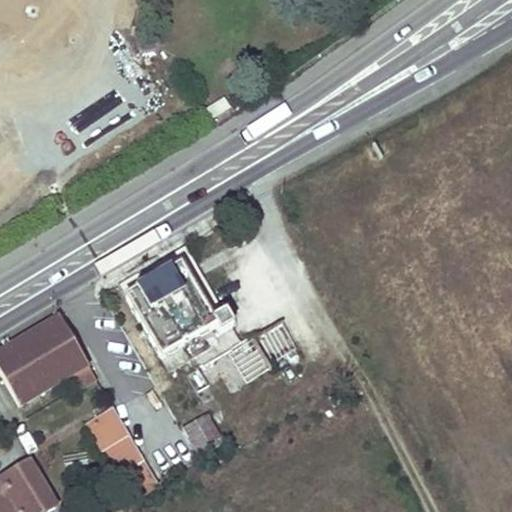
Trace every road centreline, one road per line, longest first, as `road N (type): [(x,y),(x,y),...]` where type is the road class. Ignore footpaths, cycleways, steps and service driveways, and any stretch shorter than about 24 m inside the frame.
road 1 (secondary): [(0,326),(511,19)]
road 2 (secondary): [(437,0),(162,198),(0,295)]
road 3 (unknown): [(81,277),(206,484)]
